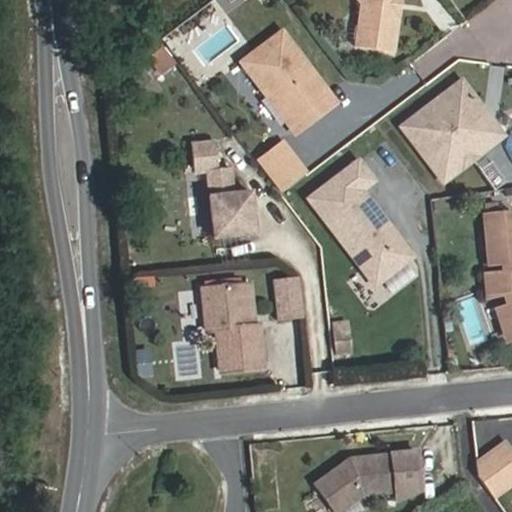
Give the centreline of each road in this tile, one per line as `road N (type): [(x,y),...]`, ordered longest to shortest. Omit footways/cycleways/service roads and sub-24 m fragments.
road 1 (secondary): [(52,0),(93,429)]
road 2 (residential): [(511,391),(223,420)]
road 3 (residential): [(223,420),(93,429)]
